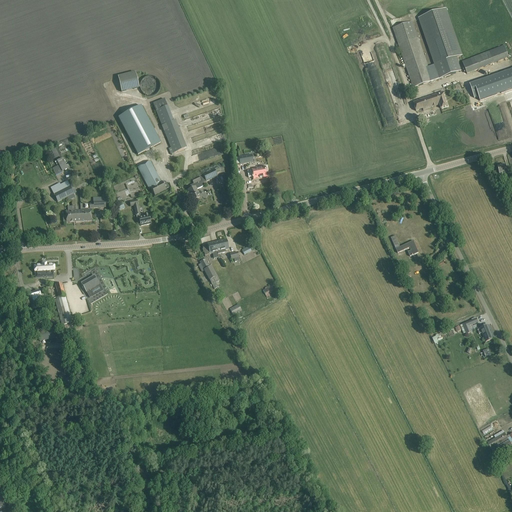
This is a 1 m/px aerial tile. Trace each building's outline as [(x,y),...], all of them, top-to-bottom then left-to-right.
[(412,22),(393,28),(413,88),(433,81),(438,79),(460,72),(455,58),(461,56),(445,9),(419,18),(435,65),(428,67),(412,22)] [(504,46),(489,52),(470,60),(470,59),(462,62),(467,74),(469,73),(475,71),(475,72),(509,58),(504,46)] [(501,83),(511,79),(511,70),(498,74),(501,83)] [(121,92),(139,88),(135,73),(118,77),(121,92)] [(493,74),(484,77),(487,86),(496,83),(493,74)] [(141,82),(140,84),(140,87),(140,89),(142,92),(143,94),(146,96),(148,97),(151,97),(154,96),(156,95),(158,93),(160,90),(160,87),(160,85),(159,82),(157,80),(155,78),(153,77),(150,77),(148,77),(145,78),(143,80),(141,82)] [(477,77),(458,82),(460,90),(464,89),(465,93),(480,89),(477,77)] [(441,109),(448,106),(443,92),(413,103),(416,111),(423,109),(423,110),(439,105),(441,109)] [(155,103),(153,104),(162,126),(164,126),(166,130),(165,131),(174,153),(185,149),(176,126),(175,126),(168,106),(167,106),(165,100),(155,103)] [(141,106),(118,118),(138,155),(160,143),(141,106)] [(204,126),(206,133),(220,128),(218,122),(204,126)] [(251,163),(249,156),(239,158),(241,165),(251,163)] [(59,174),(58,171),(64,169),(63,168),(67,166),(63,159),(61,160),(61,159),(57,161),(59,165),(52,169),(54,173),(55,175),(59,174)] [(162,182),(161,183),(150,161),(138,168),(149,190),(151,189),(155,196),(166,190),(162,182)] [(507,172),(507,170),(506,165),(497,167),(499,174),(500,174),(501,177),(504,176),(503,173),(507,172)] [(218,168),(203,175),(206,182),(217,176),(221,174),(225,173),(224,167),(218,168)] [(251,170),(247,171),(249,178),(253,177),(253,176),(254,176),(254,178),(260,177),(260,178),(264,177),(263,176),(268,175),(266,167),(263,168),(262,167),(258,168),(258,169),(252,170),(252,171),(251,170)] [(45,179),(54,174),(51,170),(49,171),(48,169),(41,173),(45,179)] [(203,186),(202,184),(198,177),(192,180),(194,184),(190,186),(191,189),(188,190),(190,196),(190,197),(192,202),(200,198),(198,194),(199,194),(197,189),(203,186)] [(61,185),(66,196),(67,198),(76,193),(73,185),(70,187),(67,182),(61,185)] [(67,198),(66,196),(61,185),(60,185),(61,186),(57,188),(56,185),(54,186),(55,189),(52,191),(57,203),(67,198)] [(105,198),(93,198),(93,204),(89,204),(89,209),(105,208),(105,198)] [(134,208),(134,209),(135,216),(140,215),(138,208),(138,205),(137,200),(129,202),(130,207),(133,206),(134,208)] [(73,207),(74,222),(82,222),(81,211),(75,211),(75,207),(73,207)] [(91,210),(81,211),(82,222),(91,221),(91,210)] [(140,225),(141,226),(150,224),(149,216),(148,216),(148,215),(144,216),(139,218),(140,223),(140,225)] [(226,240),(215,243),(218,258),(218,255),(226,253),(225,251),(229,250),(227,245),(226,240)] [(399,248),(396,249),(398,254),(409,248),(411,251),(408,252),(410,257),(413,255),(414,255),(418,253),(413,241),(409,243),(399,248)] [(205,256),(210,254),(213,254),(214,259),(218,258),(215,243),(207,244),(207,245),(203,246),(205,256)] [(242,250),(244,255),(252,251),(249,246),(242,250)] [(239,258),(240,257),(239,252),(230,254),(231,260),(234,259),(235,262),(240,261),(239,258)] [(205,260),(200,262),(204,270),(209,268),(205,260)] [(38,265),(34,265),(34,271),(35,273),(36,273),(36,274),(41,274),(41,277),(45,277),(44,263),(40,264),(41,265),(38,265)] [(47,263),(44,263),(45,277),(49,277),(48,274),(54,273),(54,272),(55,272),(54,265),(54,264),(48,264),(47,263)] [(204,270),(209,281),(216,277),(211,267),(209,268),(204,270)] [(410,271),(402,275),(405,282),(406,281),(406,279),(412,276),(410,271)] [(99,285),(94,276),(81,284),(86,293),(86,292),(99,285)] [(65,296),(63,286),(64,286),(63,283),(61,283),(55,285),(58,297),(56,298),(59,298),(65,296)] [(274,291),(271,286),(263,291),(267,297),(273,294),(272,292),(274,291)] [(31,306),(43,302),(39,290),(28,294),(31,306)] [(63,325),(72,322),(65,296),(59,298),(56,298),(57,301),(58,300),(58,303),(57,303),(63,325)] [(229,309),(233,315),(242,311),(238,304),(229,309)] [(476,319),(462,325),(466,334),(472,332),(469,326),(478,323),(476,319)] [(486,342),(488,341),(493,339),(487,325),(480,328),(486,342)] [(39,341),(56,338),(54,328),(37,331),(39,341)] [(483,351),(485,357),(491,355),(489,348),(483,351)] [(495,439),(488,443),(487,443),(491,450),(508,440),(496,448),(500,453),(511,446),(510,443),(511,442),(511,434),(509,436),(509,435),(507,437),(504,433),(503,431),(498,434),(494,437),(495,439)]
